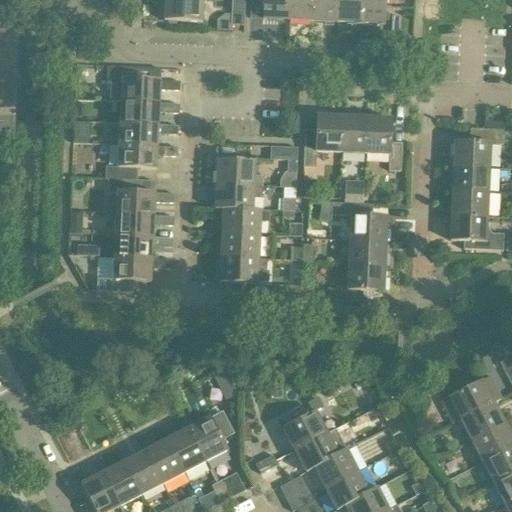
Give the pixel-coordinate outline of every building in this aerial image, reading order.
[(202,0),(164,0),(163,23),(202,24),(202,0)] [(262,0),(262,22),(287,23),(288,0),(262,0)] [(312,0),(288,0),(287,23),(311,24),(312,0)] [(335,25),(336,0),(312,0),(311,24),(335,25)] [(336,0),(335,25),(359,26),(360,0),(336,0)] [(360,0),(359,26),(384,27),(385,0),(360,0)] [(230,27),(243,28),(244,1),(231,1),(230,27)] [(159,92),(160,83),(160,71),(107,68),(106,82),(111,82),(110,103),(121,104),(159,106),(159,92)] [(180,84),(160,83),(159,92),(179,93),(180,84)] [(121,104),(120,125),(158,127),(158,115),(164,115),(164,106),(159,106),(121,104)] [(179,107),(164,106),(164,115),(178,116),(179,107)] [(305,132),(303,170),(315,170),(316,154),(340,155),(342,119),(317,118),(316,132),(305,132)] [(366,120),(342,119),(340,155),(365,156),(366,120)] [(391,121),(366,120),(365,156),(389,157),(388,173),(400,173),(401,146),(390,145),(391,121)] [(120,125),(119,147),(157,149),(157,136),(163,137),(163,127),(158,127),(120,125)] [(178,128),(163,127),(163,137),(177,137),(178,128)] [(454,144),(453,169),(488,171),(489,147),(502,148),(503,132),(469,131),(469,145),(454,144)] [(157,149),(119,147),(118,169),(105,168),(105,181),(107,181),(121,182),(136,182),(137,171),(156,171),(156,158),(162,158),(162,149),(157,149)] [(78,160),(102,160),(102,149),(78,149),(78,160)] [(177,150),(162,149),(162,158),(176,159),(177,150)] [(297,150),(270,149),(269,162),(287,163),(296,163),(297,150)] [(255,164),(216,162),(215,187),(254,189),(255,164)] [(287,163),(287,174),(296,174),(296,163),(287,163)] [(452,194),(487,195),(488,171),(453,169),(452,194)] [(411,173),(408,187),(419,189),(422,175),(411,173)] [(154,183),(136,182),(121,182),(107,181),(107,193),(116,194),(115,216),(153,218),(154,195),(153,195),(154,183)] [(222,211),(253,212),(253,199),(261,200),(262,189),(254,189),(215,187),(214,212),(222,212),(222,211)] [(452,194),(451,218),(486,219),(487,195),(452,194)] [(160,196),(160,205),(174,206),(174,196),(160,196)] [(345,196),(344,206),(362,207),(363,196),(345,196)] [(282,200),(281,213),(295,214),(295,201),(282,200)] [(372,207),(362,207),(344,206),(331,205),(331,218),(351,219),(350,243),(385,244),(387,219),(371,219),(372,207)] [(222,212),(221,236),(260,237),(260,223),(268,224),(269,213),(253,212),(222,211),(222,212)] [(393,212),(393,223),(409,224),(409,213),(393,212)] [(153,218),(115,216),(114,238),(152,240),(153,227),(153,218)] [(74,218),(74,228),(111,229),(111,219),(74,218)] [(159,218),(159,228),(173,228),(173,219),(159,218)] [(451,218),(450,243),(463,243),(463,251),(485,252),(502,253),(503,236),(491,236),(486,231),(486,219),(451,218)] [(301,239),(302,226),(289,225),(288,238),(301,239)] [(260,237),(221,236),(220,259),(259,261),(260,237)] [(114,238),(113,259),(151,261),(152,249),(152,240),(114,238)] [(158,240),(158,249),(172,250),(172,241),(158,240)] [(350,243),(349,267),(384,269),(385,244),(350,243)] [(303,246),(302,250),(290,249),(289,262),(302,263),(303,246)] [(313,265),(313,247),(303,246),(302,263),(302,264),(313,265)] [(95,293),(132,295),(133,283),(150,284),(151,261),(113,259),(112,283),(95,282),(95,293)] [(258,287),(258,271),(259,261),(220,259),(219,284),(255,286),(254,300),(301,302),(301,289),(258,287)] [(267,261),(259,261),(258,271),(266,272),(267,261)] [(171,262),(157,262),(157,271),(171,271),(171,262)] [(328,292),(327,303),(359,305),(360,293),(383,294),(384,269),(349,267),(348,292),(328,292)] [(499,365),(503,371),(511,366),(511,344),(502,350),(508,360),(499,365)] [(511,366),(503,371),(507,379),(511,376),(511,366)] [(211,375),(215,382),(226,376),(222,369),(211,375)] [(452,426),(460,422),(493,405),(501,401),(490,378),(440,404),(452,426)] [(258,379),(242,379),(243,395),(258,394),(258,379)] [(359,389),(348,396),(353,405),(334,418),(338,424),(369,403),(359,389)] [(471,443),(504,426),(493,405),(460,422),(471,443)] [(205,464),(228,453),(221,441),(233,435),(222,413),(188,431),(205,464)] [(314,413),(282,430),(294,453),(326,436),(314,413)] [(471,443),(482,464),(511,448),(511,440),(504,426),(471,443)] [(205,464),(188,431),(166,442),(184,475),(205,464)] [(326,436),(294,453),(305,474),(346,452),(345,451),(336,456),(326,436)] [(390,456),(398,452),(392,441),(384,445),(390,456)] [(184,475),(166,442),(145,453),(162,486),(184,475)] [(511,448),(482,464),(493,486),(511,475),(511,448)] [(305,475),(314,470),(324,491),(357,473),(346,452),(305,474),(305,475)] [(123,464),(140,498),(162,486),(145,453),(123,464)] [(272,458),(264,462),(268,472),(277,467),(272,458)] [(439,461),(436,463),(439,470),(443,468),(445,467),(441,460),(439,461)] [(268,472),(264,462),(255,466),(260,476),(268,472)] [(140,498),(123,464),(103,475),(120,508),(140,498)] [(368,495),(367,494),(357,473),(324,491),(335,511),(337,511),(344,509),(344,507),(368,495)] [(80,486),(93,511),(112,511),(120,508),(103,475),(80,486)] [(220,505),(245,493),(236,475),(221,482),(226,491),(216,496),(220,505)] [(504,507),(511,503),(511,475),(493,486),(504,507)] [(216,496),(226,491),(221,482),(211,487),(216,496)] [(411,488),(415,497),(425,492),(419,484),(411,488)] [(344,507),(344,509),(345,511),(387,511),(376,489),(367,494),(368,495),(344,507)] [(459,502),(461,501),(468,497),(466,492),(460,490),(456,492),(454,492),(459,502)] [(305,495),(296,499),(301,509),(310,504),(305,495)] [(287,504),(290,510),(290,511),(295,511),(301,509),(296,499),(287,504)]
